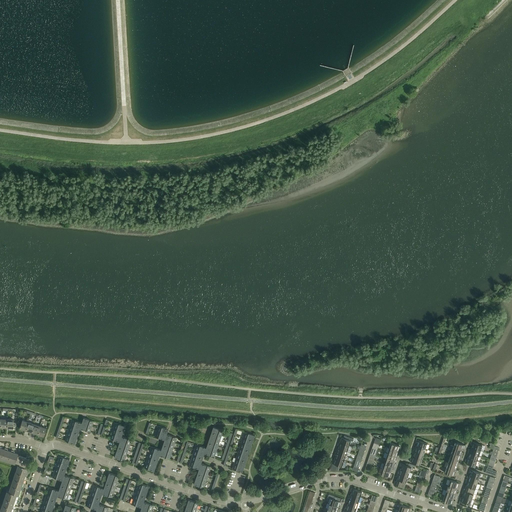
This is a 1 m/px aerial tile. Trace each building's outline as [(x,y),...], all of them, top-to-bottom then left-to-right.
[(86,418),(84,424),(92,426),(94,421),(86,418)] [(19,428),(25,430),(28,422),(22,420),(19,428)] [(72,420),(70,425),(78,428),(80,428),(82,423),(80,422),(72,420)] [(28,422),(25,430),(32,433),(34,424),(28,422)] [(115,423),(114,428),(122,431),(124,431),(125,426),(124,425),(123,425),(115,423)] [(34,424),(32,433),(37,434),(40,426),(34,424)] [(84,424),(82,429),(90,432),(92,426),(84,424)] [(40,426),(37,434),(43,436),(46,428),(40,426)] [(159,426),(157,431),(165,434),(167,434),(169,429),(167,428),(159,426)] [(215,427),(213,433),(222,436),(224,430),(216,428),(215,427)] [(114,428),(112,433),(120,436),(122,436),(124,431),(122,431),(114,428)] [(69,430),(67,435),(75,438),(77,433),(69,430)] [(245,432),(243,437),(252,440),(253,440),(255,435),(253,435),(245,432)] [(167,439),(167,440),(175,443),(177,438),(169,435),(167,439)] [(340,439),(339,442),(349,446),(351,441),(353,441),(354,439),(344,435),(344,436),(343,438),(342,440),(341,440),(340,439)] [(243,437),(241,442),(250,445),(252,446),(253,440),(252,440),(243,437)] [(418,444),(417,446),(425,449),(427,443),(417,440),(416,443),(418,444)] [(339,442),(338,446),(339,446),(340,446),(339,448),(340,448),(345,450),(347,451),(349,446),(339,442)] [(455,442),(453,447),(461,450),(462,448),(464,449),(465,445),(455,442)] [(473,446),(472,448),(480,451),(482,445),(472,442),(471,445),(473,446)] [(391,443),(389,448),(398,451),(398,449),(400,450),(401,446),(402,444),(400,443),(399,445),(391,443)] [(196,444),(195,450),(203,453),(205,447),(196,444)] [(165,445),(163,450),(171,453),(173,448),(165,445)] [(152,446),(150,452),(158,455),(160,449),(152,446)] [(10,511),(16,495),(18,496),(21,488),(27,469),(25,468),(25,466),(26,466),(28,462),(29,459),(29,458),(22,456),(19,455),(18,456),(17,456),(18,454),(0,447),(0,457),(19,464),(11,488),(9,493),(8,492),(0,511),(10,511)] [(120,447),(118,453),(126,456),(128,450),(120,447)] [(453,447),(452,452),(462,455),(463,452),(461,452),(461,450),(453,447)] [(208,448),(206,454),(207,454),(209,454),(215,457),(216,451),(208,448)] [(389,448),(388,453),(398,457),(399,454),(397,453),(398,451),(389,448)] [(163,450),(161,456),(162,456),(170,459),(171,453),(163,450)] [(414,454),(413,456),(422,459),(423,454),(413,451),(412,454),(414,454)] [(150,452),(148,457),(156,460),(158,460),(160,455),(158,455),(150,452)] [(238,452),(236,458),(245,460),(246,455),(238,452)] [(452,452),(450,457),(458,460),(459,458),(461,459),(462,455),(452,452)] [(469,456),(469,458),(477,461),(479,456),(468,452),(467,455),(469,456)] [(335,453),(334,456),(335,456),(336,457),(336,458),(340,460),(342,460),(344,461),(346,456),(343,455),(335,453)] [(388,453),(386,458),(394,461),(395,459),(397,460),(398,457),(388,453)] [(193,455),(191,460),(199,463),(201,457),(193,455)] [(60,456),(58,461),(66,464),(68,464),(70,459),(68,459),(66,458),(64,457),(63,457),(60,456)] [(411,457),(410,461),(420,464),(422,459),(413,456),(413,458),(411,457)] [(148,457),(146,463),(154,465),(156,466),(158,460),(156,460),(148,457)] [(450,457),(448,462),(458,466),(459,463),(457,462),(458,460),(450,457)] [(236,458),(234,463),(243,466),(245,460),(236,458)] [(333,460),(332,463),(340,465),(342,466),(345,467),(347,462),(344,461),(342,460),(340,460),(336,458),(335,460),(334,460),(333,460)] [(386,458),(384,464),(394,467),(395,464),(394,463),(394,461),(386,458)] [(465,463),(475,466),(477,461),(469,458),(468,460),(466,459),(465,463)] [(191,460),(189,465),(197,468),(198,468),(199,463),(191,460)] [(58,461),(56,466),(65,469),(66,470),(68,464),(66,464),(58,461)] [(146,463),(144,468),(153,470),(154,471),(156,466),(154,465),(146,463)] [(201,463),(199,469),(201,469),(209,472),(211,467),(203,464),(201,463)] [(234,463),(232,468),(241,471),(243,466),(234,463)] [(402,468),(401,469),(409,472),(411,466),(415,467),(415,465),(409,463),(408,466),(401,463),(400,467),(402,468)] [(56,466),(55,471),(63,474),(64,475),(66,470),(65,469),(56,466)] [(454,472),(455,470),(446,467),(444,473),(451,475),(454,476),(455,476),(456,473),(454,472)] [(199,469),(198,474),(199,474),(208,477),(209,472),(201,469),(199,469)] [(390,473),(391,471),(382,469),(381,474),(391,477),(392,474),(390,473)] [(471,473),(470,476),(479,478),(480,473),(470,470),(469,473),(471,473)] [(55,471),(53,477),(61,480),(63,480),(64,475),(63,474),(55,471)] [(110,473),(108,478),(118,481),(119,476),(111,473),(110,473)] [(198,474),(196,479),(198,480),(206,482),(208,477),(199,474),(198,474)] [(398,478),(398,480),(406,482),(408,477),(398,474),(396,477),(398,478)] [(65,475),(63,481),(64,481),(73,484),(75,478),(66,476),(65,475)] [(108,478),(106,483),(116,487),(117,484),(119,484),(119,482),(118,481),(108,478)] [(196,479),(194,484),(196,485),(204,487),(206,482),(198,480),(196,479)] [(395,481),(394,484),(404,488),(406,482),(398,480),(397,481),(395,481)] [(450,480),(448,485),(456,488),(457,486),(459,487),(460,483),(450,480)] [(468,484),(467,486),(475,489),(477,484),(467,480),(466,483),(468,484)] [(62,482),(61,485),(63,486),(69,488),(71,489),(71,488),(73,484),(64,481),(63,481),(62,482)] [(106,483),(104,488),(114,492),(116,487),(106,483)] [(139,483),(137,488),(146,491),(147,491),(149,486),(147,486),(139,483)] [(61,485),(59,491),(61,491),(69,494),(71,489),(69,488),(63,486),(61,485)] [(93,488),(92,490),(101,493),(102,494),(104,488),(103,488),(102,488),(98,487),(94,485),(93,488)] [(448,485),(446,490),(457,494),(458,490),(456,490),(456,488),(448,485)] [(49,488),(47,493),(56,495),(57,496),(59,491),(57,490),(52,488),(49,487),(49,488)] [(104,488),(102,494),(104,495),(108,496),(109,496),(112,497),(114,492),(104,488)] [(137,488),(136,493),(144,496),(146,497),(147,491),(146,491),(137,488)] [(353,492),(352,494),(360,497),(362,492),(352,488),(351,491),(353,492)] [(92,490),(91,495),(99,498),(101,499),(102,494),(101,493),(92,490)] [(464,494),(463,496),(472,499),(473,494),(463,490),(462,493),(464,494)] [(59,491),(57,496),(58,496),(59,497),(60,497),(67,500),(69,494),(61,491),(59,491)] [(47,493),(46,497),(54,500),(56,501),(57,496),(56,495),(47,493)] [(136,493),(134,499),(142,501),(144,502),(146,497),(144,496),(136,493)] [(91,495),(89,501),(97,504),(99,504),(99,502),(101,499),(99,498),(91,495)] [(445,495),(443,501),(453,504),(454,501),(452,500),(453,498),(445,495)] [(46,497),(44,503),(52,506),(54,506),(56,501),(54,500),(46,497)] [(332,498),(330,504),(338,507),(338,505),(341,505),(342,502),(332,498)] [(134,499),(132,504),(140,507),(142,507),(144,502),(142,501),(134,499)] [(348,504),(357,507),(358,508),(360,503),(358,502),(348,499),(347,502),(349,502),(348,504)] [(189,500),(187,505),(189,506),(197,508),(199,503),(191,500),(189,500)] [(89,501),(87,506),(91,508),(95,509),(96,509),(97,510),(99,504),(97,504),(89,501)] [(144,502),(142,508),(144,508),(152,511),(154,505),(146,502),(145,502),(144,502)] [(44,503),(42,508),(50,511),(52,511),(54,506),(52,506),(44,503)]
